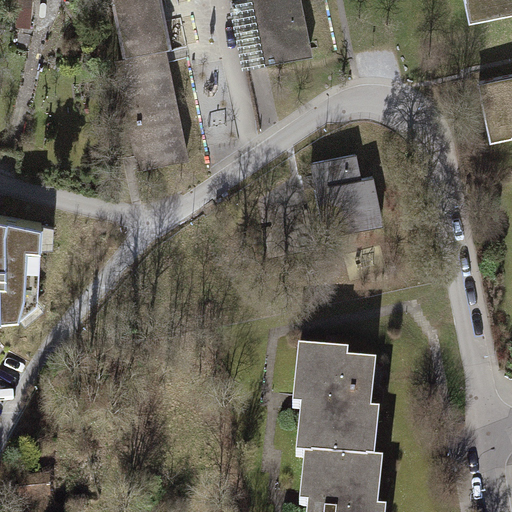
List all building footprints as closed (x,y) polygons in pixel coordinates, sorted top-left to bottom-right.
[(31,28),(32,0),(17,0),(16,27),(31,28)] [(112,0),(124,57),(167,48),(172,47),(162,0),(112,0)] [(303,0),(249,0),(263,65),(314,53),(303,0)] [(511,0),(463,0),(467,19),(511,9),(511,0)] [(190,157),(167,48),(124,57),(116,58),(139,167),(190,157)] [(489,140),(511,135),(511,71),(476,79),(489,140)] [(363,176),(357,151),(311,161),(323,219),(335,217),(338,232),(385,222),(375,173),(363,176)] [(0,212),(0,316),(20,314),(38,298),(43,220),(0,212)] [(298,457),(306,458),(370,465),(370,463),(377,463),(382,415),(374,414),(379,366),(350,363),(351,355),(300,350),(294,409),(303,410),(298,457)] [(380,511),(386,464),(377,463),(370,463),(370,465),(306,458),(301,507),(309,507),(308,511),(380,511)] [(17,480),(20,508),(49,505),(46,477),(17,480)]
